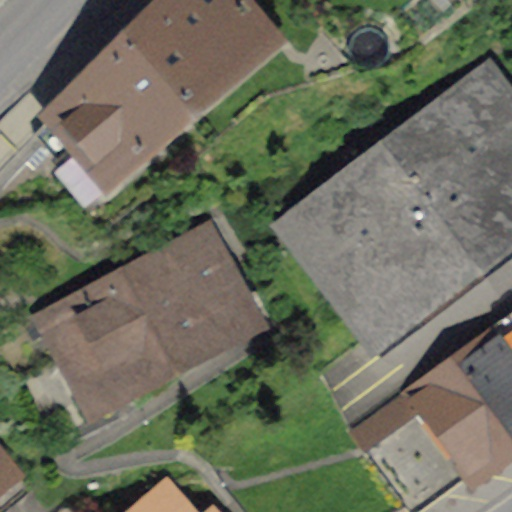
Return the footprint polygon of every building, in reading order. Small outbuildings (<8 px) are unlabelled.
[(0,0),(0,16),(11,0),(0,0)] [(279,59),(225,0),(159,0),(23,124),(107,216),(279,59)] [(511,220),(511,120),(468,71),(269,243),(362,350),(511,220)] [(211,219),(12,330),(66,426),(265,315),(211,219)] [(511,469),(511,320),(407,396),(477,494),(511,469)] [(365,442),(415,417),(406,398),(356,423),(365,442)] [(0,495),(17,482),(0,461),(0,495)] [(190,511),(165,485),(135,511),(190,511)]
